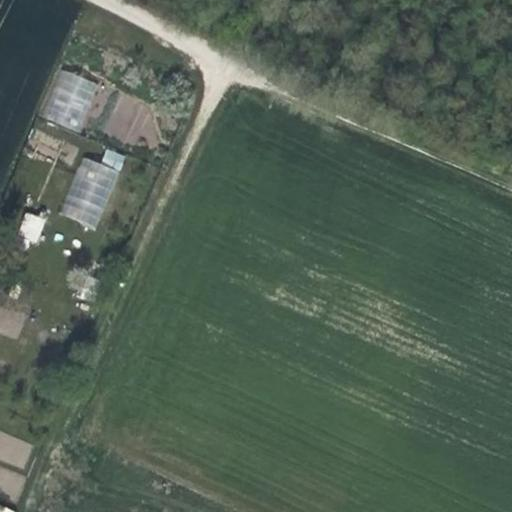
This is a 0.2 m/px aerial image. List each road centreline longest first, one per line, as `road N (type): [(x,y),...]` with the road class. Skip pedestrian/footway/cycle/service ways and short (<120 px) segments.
road 1 (track): [(26,511),(226,65)]
road 2 (track): [(511,190),(226,65),(111,0)]
